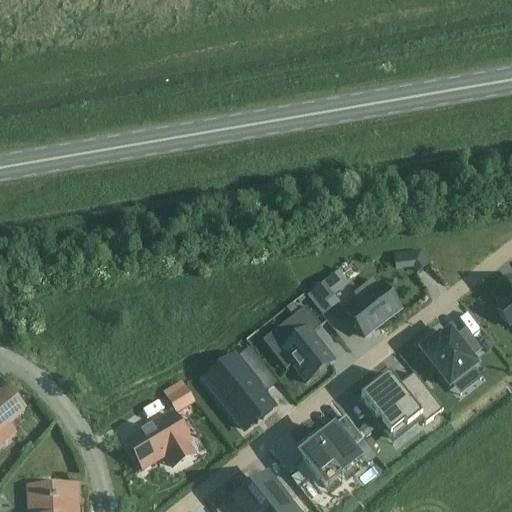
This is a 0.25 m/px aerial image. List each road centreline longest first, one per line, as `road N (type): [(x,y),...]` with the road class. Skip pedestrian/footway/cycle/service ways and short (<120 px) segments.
road 1 (primary): [(0,168),(511,79)]
road 2 (residential): [(0,362),(43,382),(96,462),(107,511)]
